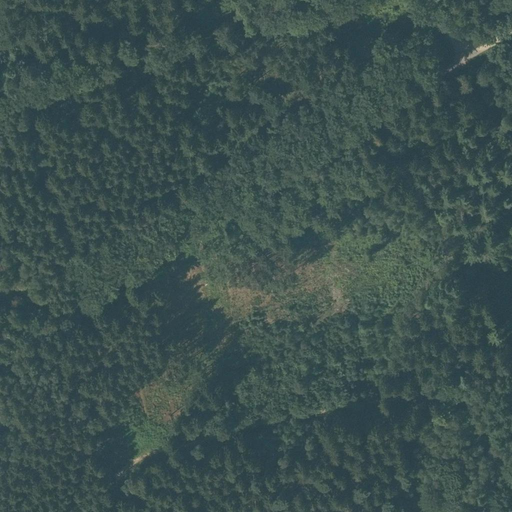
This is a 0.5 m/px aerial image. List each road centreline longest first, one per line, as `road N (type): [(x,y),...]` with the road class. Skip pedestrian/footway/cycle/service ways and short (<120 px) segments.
road 1 (track): [(0,357),(467,57)]
road 2 (unknown): [(76,511),(142,456),(349,409),(428,400),(471,405),(498,443),(485,511)]
